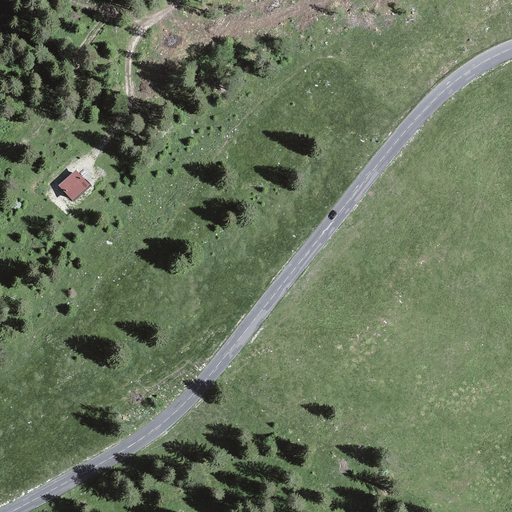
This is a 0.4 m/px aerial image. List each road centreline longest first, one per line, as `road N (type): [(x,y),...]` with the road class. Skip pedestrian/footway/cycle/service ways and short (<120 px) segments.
road 1 (tertiary): [(511,48),(460,77),(428,107),(185,403),(12,511)]
road 2 (track): [(98,150),(128,102),(134,45),(185,0)]
